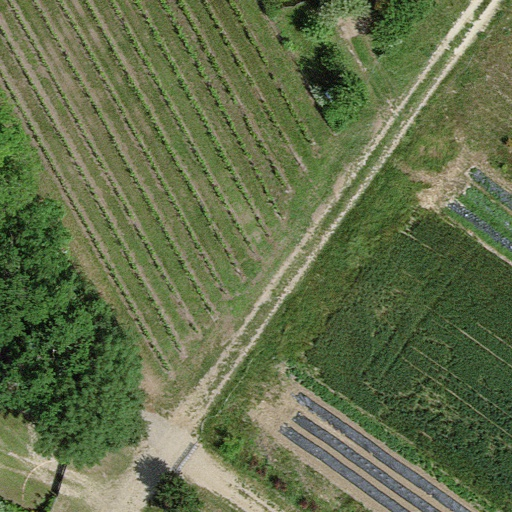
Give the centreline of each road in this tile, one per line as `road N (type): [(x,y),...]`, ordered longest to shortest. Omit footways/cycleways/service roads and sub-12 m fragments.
road 1 (track): [(123,511),(494,0)]
road 2 (track): [(0,254),(170,445),(262,511)]
